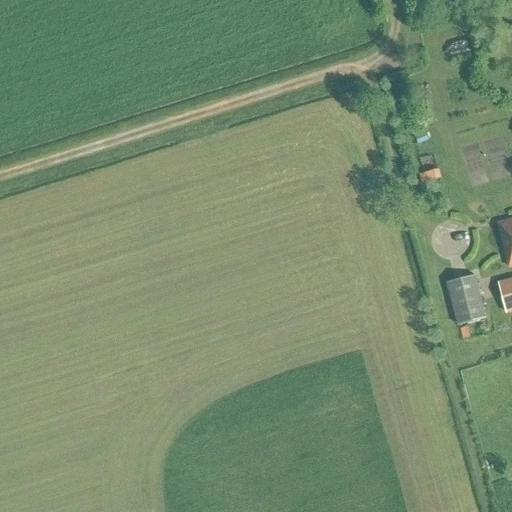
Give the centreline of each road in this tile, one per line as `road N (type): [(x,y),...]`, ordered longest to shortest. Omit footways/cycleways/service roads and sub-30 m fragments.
road 1 (track): [(0,176),(366,64),(395,33),(391,0)]
road 2 (track): [(351,68),(374,84),(411,207),(450,240)]
